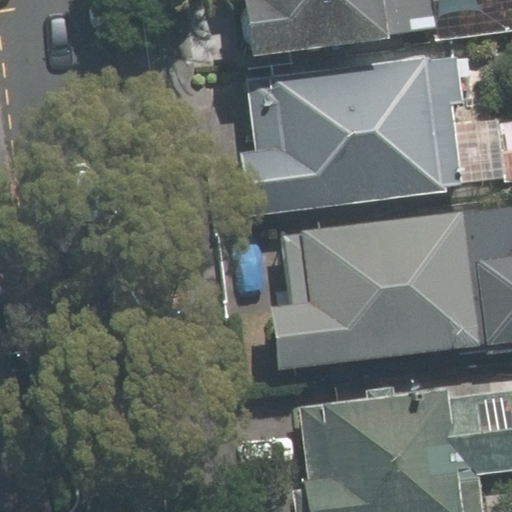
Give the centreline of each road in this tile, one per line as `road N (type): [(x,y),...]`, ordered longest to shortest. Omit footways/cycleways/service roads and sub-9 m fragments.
road 1 (tertiary): [(77,152),(133,283),(153,360),(131,511)]
road 2 (tertiary): [(122,511),(64,366),(77,152)]
road 3 (tertiary): [(57,0),(77,152)]
